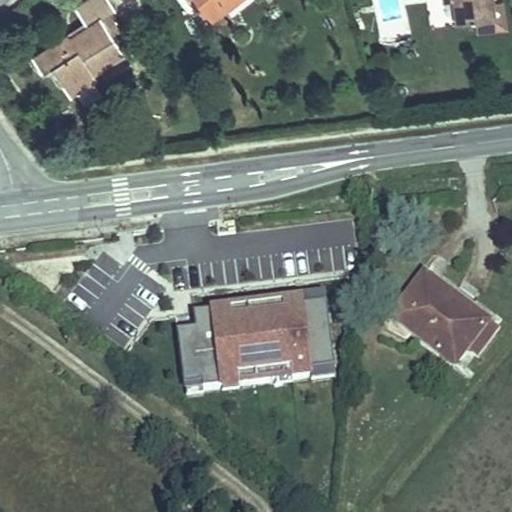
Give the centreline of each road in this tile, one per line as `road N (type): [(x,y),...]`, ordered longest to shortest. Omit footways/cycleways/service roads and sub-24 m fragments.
road 1 (secondary): [(19,223),(262,191),(395,152)]
road 2 (secondary): [(395,152),(15,194)]
